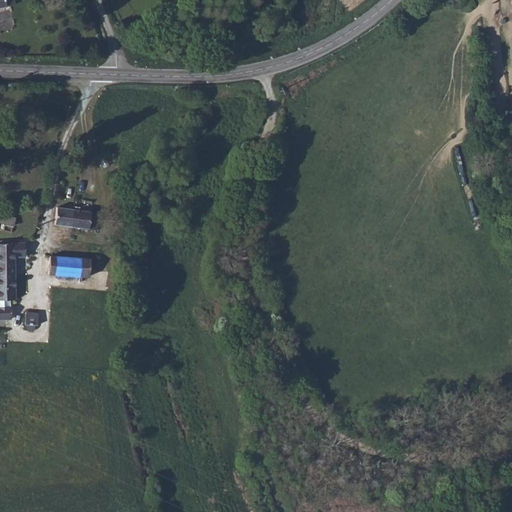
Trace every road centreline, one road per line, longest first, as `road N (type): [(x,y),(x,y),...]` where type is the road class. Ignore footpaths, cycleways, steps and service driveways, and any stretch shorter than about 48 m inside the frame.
road 1 (secondary): [(118,75),(265,71),(312,54),(393,0)]
road 2 (track): [(239,245),(267,114),(265,71)]
